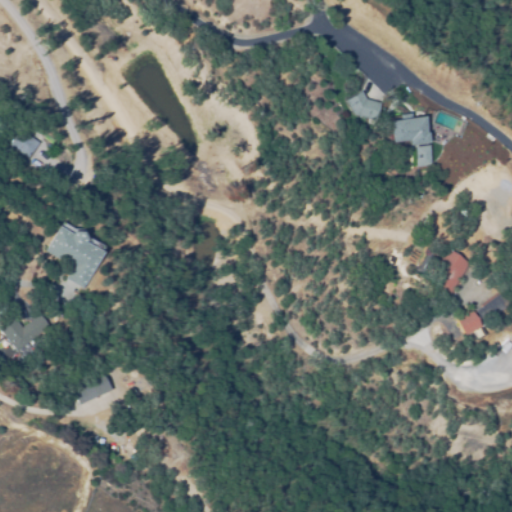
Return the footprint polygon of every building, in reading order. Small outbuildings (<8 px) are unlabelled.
[(356,98),(362,106),(376,108),(373,128),(349,123),(340,107),(356,98)] [(385,131),(397,129),(396,122),(407,121),(408,127),(419,125),(423,150),(406,152),(405,148),(389,151),(385,131)] [(26,159),(7,146),(19,130),(37,143),(26,159)] [(431,165),(427,144),(412,146),(416,167),(431,165)] [(43,168),(33,161),(37,155),(47,163),(43,168)] [(103,252),(81,290),(64,279),(69,268),(42,253),(57,223),(103,252)] [(439,290),(442,286),(430,277),(449,251),(472,268),(450,298),(439,290)] [(508,301),(483,319),(475,309),(501,290),(508,301)] [(454,319),(472,311),(479,325),(460,334),(454,319)] [(14,352),(0,334),(0,326),(12,317),(20,328),(37,315),(46,327),(14,352)] [(79,404),(70,387),(101,372),(109,389),(79,404)]
